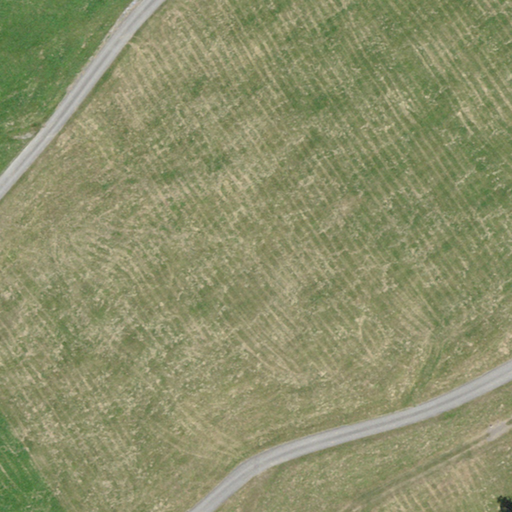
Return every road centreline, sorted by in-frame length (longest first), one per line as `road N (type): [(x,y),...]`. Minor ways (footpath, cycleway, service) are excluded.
road 1 (track): [(200,511),(273,456),(397,421),(511,370)]
road 2 (track): [(152,0),(0,189)]
road 3 (track): [(350,511),(511,422)]
